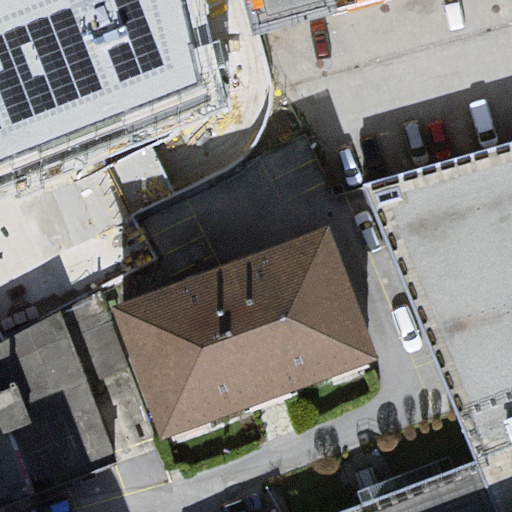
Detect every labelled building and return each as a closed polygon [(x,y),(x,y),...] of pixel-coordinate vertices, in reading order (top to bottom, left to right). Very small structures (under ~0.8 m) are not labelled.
[(182,0),(52,0),(67,52),(76,54),(80,67),(193,37),(182,0)] [(249,0),(262,42),(413,0),(249,0)] [(0,42),(0,86),(13,82),(0,42)] [(511,511),(511,154),(366,195),(469,462),(341,511),(511,511)] [(328,237),(112,315),(166,445),(379,367),(328,237)]
